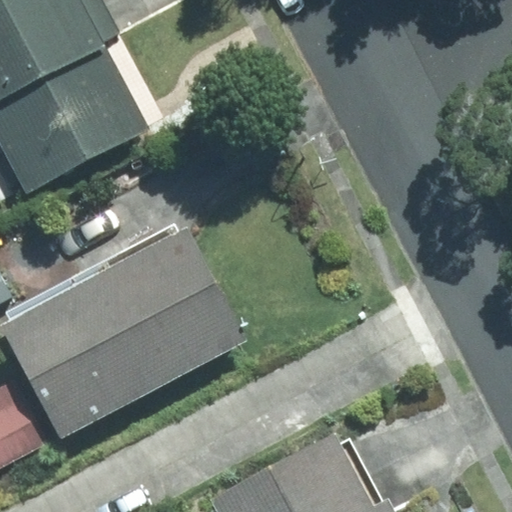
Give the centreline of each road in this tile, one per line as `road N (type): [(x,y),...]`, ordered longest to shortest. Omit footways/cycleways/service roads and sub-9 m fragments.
road 1 (unknown): [(501,282),(244,389),(56,511)]
road 2 (residential): [(388,75),(511,301)]
road 3 (residential): [(511,10),(388,75)]
